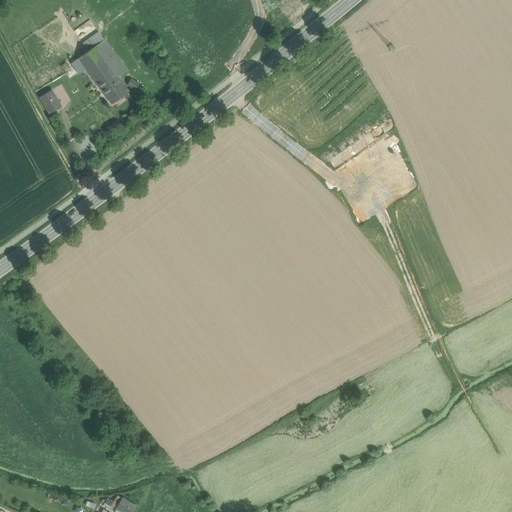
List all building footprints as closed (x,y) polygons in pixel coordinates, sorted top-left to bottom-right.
[(98,33),(83,44),(88,51),(93,47),(104,40),(98,33)] [(104,40),(93,47),(99,56),(101,54),(110,48),(104,40)] [(88,51),(78,58),(84,67),(99,56),(93,47),(88,51)] [(120,63),(110,48),(101,54),(112,69),(120,63)] [(112,69),(101,54),(99,56),(84,67),(86,69),(111,104),(128,92),(118,77),(112,69)] [(84,67),(78,58),(71,64),(78,74),(86,69),(84,67)] [(126,71),(120,63),(112,69),(118,77),(126,71)] [(61,107),(51,91),(40,97),(49,113),(61,107)] [(117,508),(122,498),(111,492),(106,502),(117,508)] [(123,511),(133,511),(138,505),(124,496),(117,508),(123,511)]
